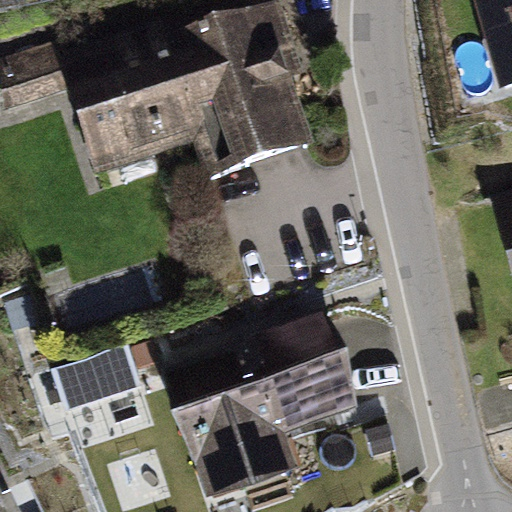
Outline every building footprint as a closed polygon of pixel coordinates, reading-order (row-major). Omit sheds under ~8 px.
[(511,0),(478,0),(502,83),(511,80),(511,0)] [(63,50),(0,66),(0,126),(1,131),(64,114),(85,191),(197,160),(207,197),(316,167),(276,22),(168,52),(165,39),(68,66),(63,50)] [(511,207),(491,213),(511,298),(511,207)] [(329,335),(160,387),(198,511),(234,511),(292,495),(279,454),(358,430),(329,335)] [(126,348),(57,378),(73,416),(142,386),(126,348)]
